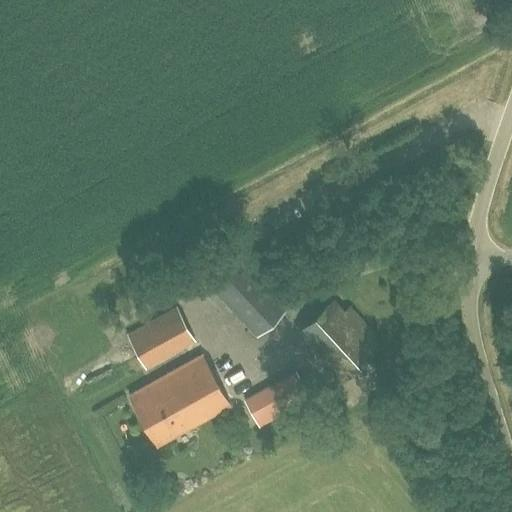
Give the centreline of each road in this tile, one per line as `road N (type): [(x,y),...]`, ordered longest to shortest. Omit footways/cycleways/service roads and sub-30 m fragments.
road 1 (unclassified): [(511,469),(470,321),(471,258)]
road 2 (unclassified): [(471,258),(483,189),(511,110)]
